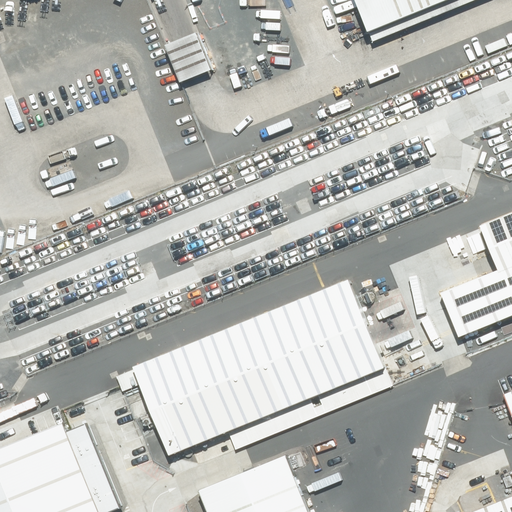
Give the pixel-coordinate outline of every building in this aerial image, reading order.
[(357,0),(373,36),(459,0),(357,0)] [(1,8),(16,45),(27,41),(13,3),(1,8)] [(191,35),(161,48),(177,86),(208,73),(191,35)] [(39,42),(20,50),(28,69),(47,61),(39,42)] [(495,273),(445,293),(462,335),(511,315),(511,216),(478,230),(495,273)] [(340,271),(128,357),(164,446),(376,359),(340,271)] [(69,419),(0,447),(0,511),(102,511),(122,503),(88,422),(73,428),(69,419)] [(311,511),(287,452),(199,488),(208,511),(311,511)] [(511,511),(511,497),(475,511),(511,511)]
